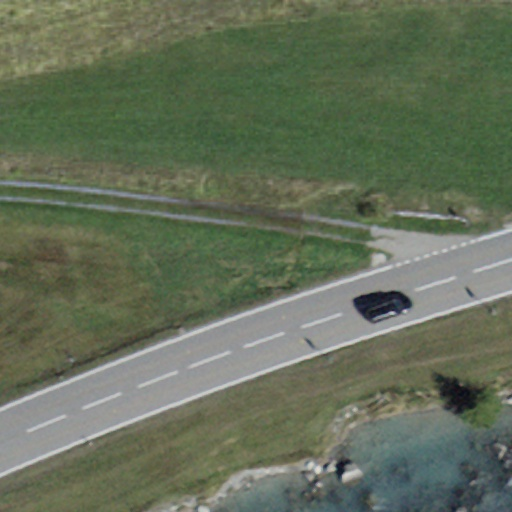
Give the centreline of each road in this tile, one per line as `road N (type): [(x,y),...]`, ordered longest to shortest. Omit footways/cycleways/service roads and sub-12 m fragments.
road 1 (primary): [(511,260),(281,334),(0,442)]
road 2 (track): [(0,192),(388,238),(427,251),(445,280)]
